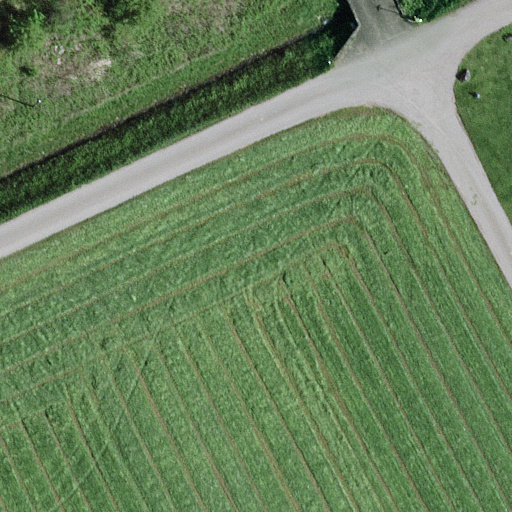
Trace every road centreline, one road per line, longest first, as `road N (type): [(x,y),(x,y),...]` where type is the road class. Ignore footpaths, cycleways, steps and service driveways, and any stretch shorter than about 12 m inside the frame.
road 1 (unclassified): [(0,247),(404,60)]
road 2 (residential): [(404,60),(511,256)]
road 3 (unclassified): [(511,6),(404,60)]
